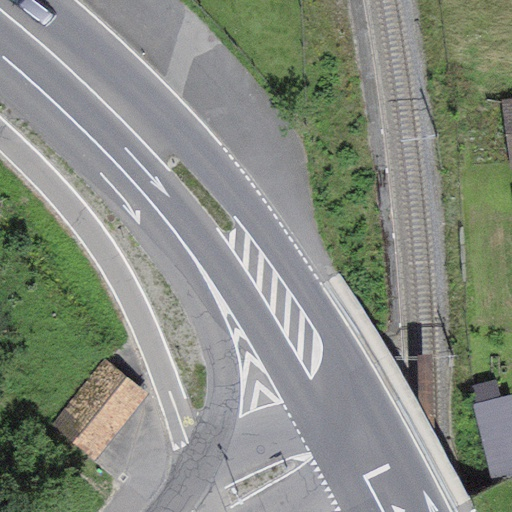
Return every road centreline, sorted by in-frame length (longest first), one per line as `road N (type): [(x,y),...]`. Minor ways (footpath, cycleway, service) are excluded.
road 1 (primary): [(0,9),(198,201),(252,271),(351,435)]
road 2 (residential): [(209,511),(351,435)]
